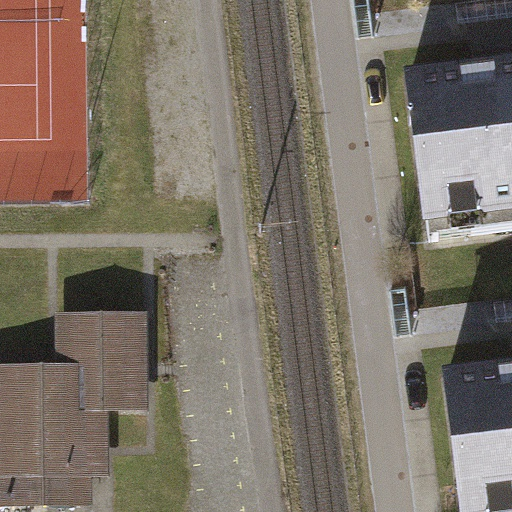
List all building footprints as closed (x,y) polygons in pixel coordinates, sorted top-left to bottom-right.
[(511,0),(492,0),(458,5),(462,28),(511,20),(511,0)] [(511,71),(504,73),(409,85),(428,240),(511,229),(511,71)] [(511,301),(498,303),(501,327),(511,325),(511,301)] [(158,314),(62,313),(62,373),(0,372),(0,506),(113,508),(114,425),(157,425),(158,314)] [(511,511),(511,374),(448,383),(465,511),(511,511)]
